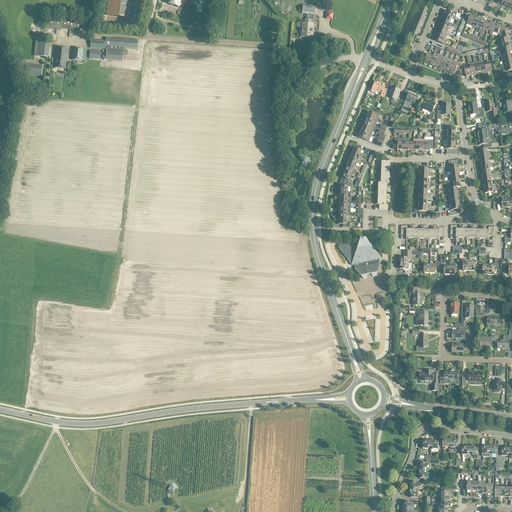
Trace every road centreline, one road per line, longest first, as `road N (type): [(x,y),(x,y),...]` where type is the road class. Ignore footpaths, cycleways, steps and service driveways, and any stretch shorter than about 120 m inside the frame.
road 1 (unclassified): [(271,402),(70,424),(0,409)]
road 2 (tertiary): [(352,93),(312,214),(314,247),(351,353)]
road 3 (residential): [(511,362),(442,356),(443,294),(502,295),(511,301),(511,322)]
road 4 (residential): [(391,511),(421,430),(511,435)]
road 5 (residential): [(142,36),(264,44),(306,74)]
road 6 (residential): [(396,160),(348,142),(330,187),(335,230)]
